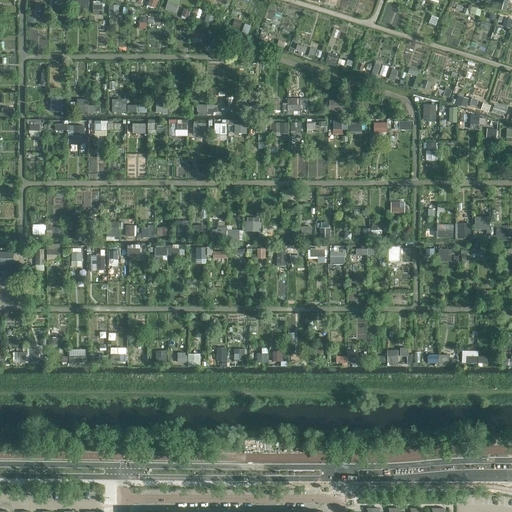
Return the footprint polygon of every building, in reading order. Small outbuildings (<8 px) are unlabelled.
[(93,0),(93,13),(102,13),(102,0),(93,0)] [(149,0),(148,6),(155,9),(158,0),(149,0)] [(166,9),(175,12),(177,4),(169,1),(166,9)] [(109,15),(119,15),(119,4),(109,4),(109,15)] [(192,42),(202,42),(202,28),(191,28),(192,42)] [(383,64),(381,74),(386,75),(389,65),(383,64)] [(419,87),(423,74),(418,72),(414,86),(419,87)] [(456,102),(466,106),(469,98),(459,94),(456,102)] [(50,111),(63,111),(64,96),(51,96),(50,111)] [(283,109),(301,110),(301,97),(288,97),(288,103),(283,102),(283,109)] [(79,98),(79,113),(88,112),(87,98),(79,98)] [(127,111),(127,98),(113,98),(113,111),(127,111)] [(168,112),(168,104),(162,104),(162,98),(156,98),(156,112),(168,112)] [(330,99),(330,110),(345,111),(345,99),(330,99)] [(197,103),(197,113),(218,114),(218,104),(197,103)] [(423,103),(423,116),(436,116),(436,103),(423,103)] [(457,121),(458,107),(450,106),(449,121),(457,121)] [(479,123),(484,124),(486,117),(472,115),(470,126),(478,128),(479,123)] [(28,136),(41,137),(41,119),(28,118),(28,136)] [(96,119),(95,134),(107,135),(108,120),(96,119)] [(334,121),(334,130),(362,130),(362,120),(334,121)] [(411,120),(400,120),(400,129),(411,128),(411,120)] [(193,122),(193,134),(206,134),(206,121),(193,122)] [(288,131),(288,121),(272,122),(272,131),(288,131)] [(292,121),(292,136),(302,136),(301,121),(292,121)] [(325,122),(308,121),(307,128),(325,129),(325,122)] [(374,132),(388,132),(388,121),(374,122),(374,132)] [(144,132),(144,123),(133,122),(133,131),(144,132)] [(215,132),(227,133),(228,123),(216,122),(215,132)] [(235,123),(234,132),(246,133),(247,123),(235,123)] [(55,129),(68,129),(68,138),(85,138),(85,124),(55,124),(55,129)] [(497,130),(488,129),(487,139),(496,140),(497,130)] [(427,159),(436,159),(436,141),(427,142),(427,159)] [(392,201),(391,211),(405,212),(405,201),(392,201)] [(81,260),(82,248),(73,247),(73,260),(81,260)] [(344,263),(344,250),(331,250),(331,263),(344,263)] [(0,270),(14,271),(14,263),(14,252),(9,252),(0,251),(0,270)] [(94,255),(93,268),(104,269),(105,255),(94,255)] [(227,359),(227,347),(218,347),(218,359),(227,359)] [(463,361),(479,361),(479,350),(463,350),(463,361)] [(450,354),(429,353),(429,361),(450,361),(450,354)] [(349,364),(349,355),(337,355),(337,364),(349,364)]
